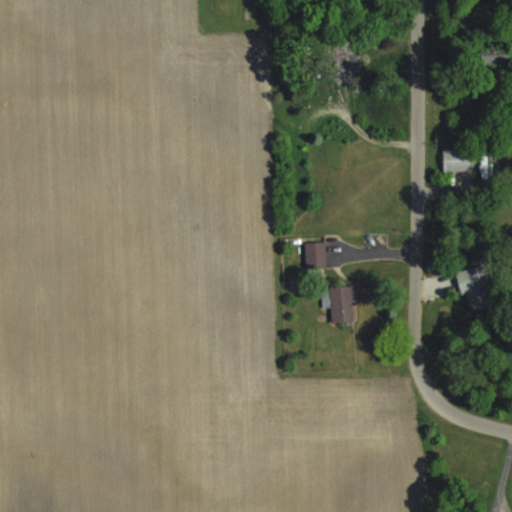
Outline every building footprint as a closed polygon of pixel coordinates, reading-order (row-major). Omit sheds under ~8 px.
[(482,59),(506,65),(510,46),(485,41),(482,59)] [(336,44),(336,85),(354,85),(354,44),(336,44)] [(443,170),(470,170),(470,148),(443,148),(443,170)] [(326,267),(326,242),(305,242),(305,267),(326,267)] [(494,303),(484,264),(456,272),(465,310),(494,303)] [(355,320),(354,286),(323,288),(323,306),(331,305),(332,321),(355,320)]
